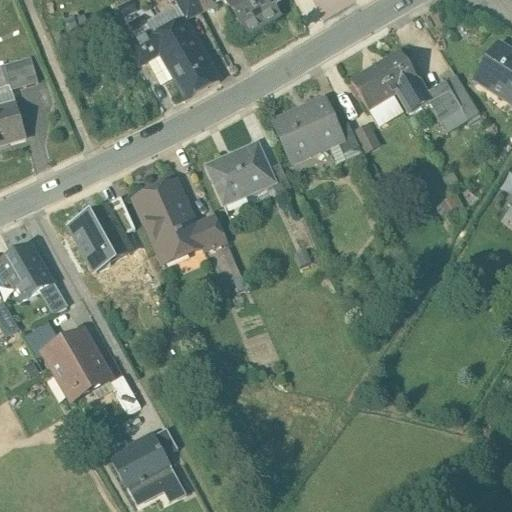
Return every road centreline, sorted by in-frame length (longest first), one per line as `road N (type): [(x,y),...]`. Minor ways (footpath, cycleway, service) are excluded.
road 1 (tertiary): [(400,0),(263,79),(0,208)]
road 2 (unknown): [(44,0),(88,168)]
